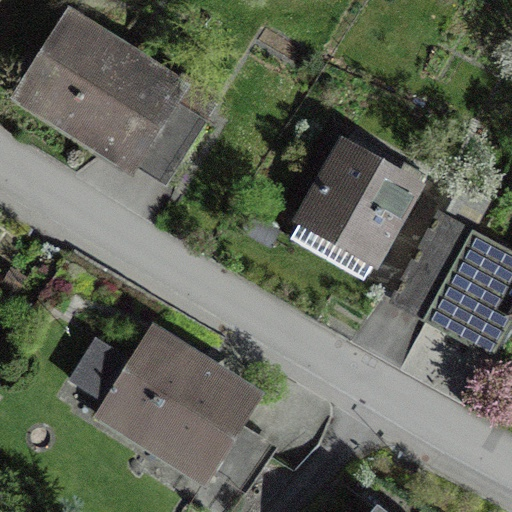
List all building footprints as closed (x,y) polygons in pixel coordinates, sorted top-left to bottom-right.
[(63,17),(11,107),(133,178),(185,88),(63,17)] [(338,144),(289,229),(371,276),(421,191),(338,144)] [(395,297),(430,316),(474,238),(438,219),(395,297)] [(511,284),(511,258),(474,238),(430,316),(478,345),(511,284)] [(108,387),(136,325),(102,310),(74,372),(108,387)] [(200,497),(258,401),(146,333),(87,428),(200,497)]
